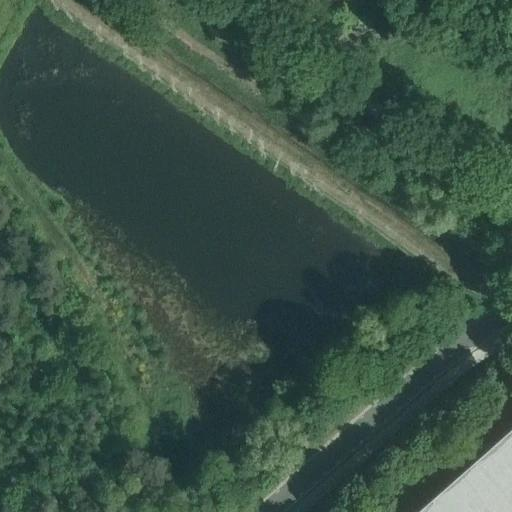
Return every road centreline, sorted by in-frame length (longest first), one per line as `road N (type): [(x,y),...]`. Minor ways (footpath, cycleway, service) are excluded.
road 1 (unclassified): [(511,205),(215,0)]
road 2 (tertiary): [(511,314),(446,351),(268,511)]
